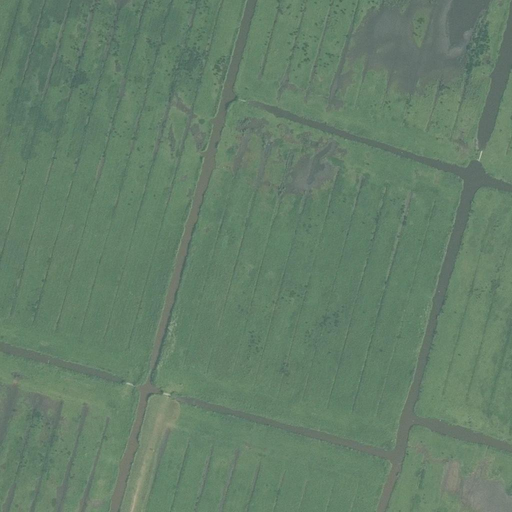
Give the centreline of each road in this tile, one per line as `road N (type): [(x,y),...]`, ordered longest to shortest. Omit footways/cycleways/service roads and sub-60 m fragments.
road 1 (track): [(130,511),(170,387),(172,340),(234,114),(246,94),(248,55)]
road 2 (track): [(100,511),(147,328)]
